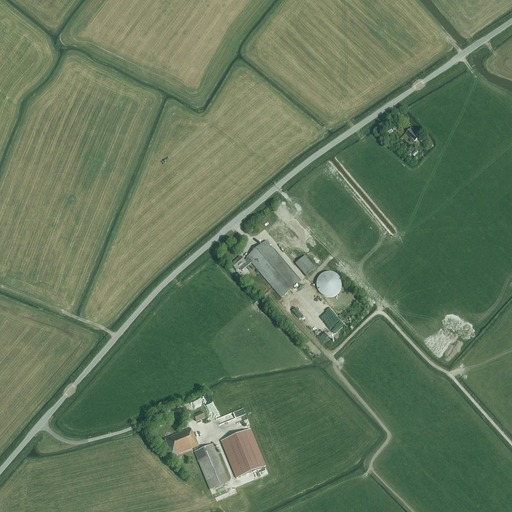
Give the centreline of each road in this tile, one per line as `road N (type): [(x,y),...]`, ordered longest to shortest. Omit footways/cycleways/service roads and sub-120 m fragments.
road 1 (tertiary): [(0,471),(164,283),(306,162),(511,20)]
road 2 (track): [(307,284),(287,300),(289,313),(329,356),(376,313),(385,314),(511,443)]
road 3 (track): [(117,336),(0,285)]
